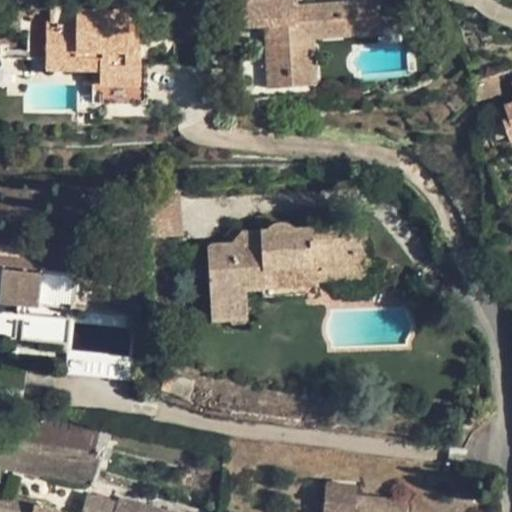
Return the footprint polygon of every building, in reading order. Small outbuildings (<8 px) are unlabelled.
[(242,0),(244,18),(288,16),(286,0),(242,0)] [(315,93),(314,82),(269,86),(268,78),(314,74),(313,37),(379,33),(377,8),(368,8),(367,0),(351,0),(351,2),(295,6),(296,15),(296,23),(266,25),(268,62),(243,63),(245,98),(315,93)] [(294,0),(286,0),(288,16),(296,15),(295,6),(294,0)] [(32,10),(31,55),(46,55),(103,56),(103,69),(102,100),(142,101),(144,49),(139,50),(139,11),(32,10)] [(296,15),(288,16),(244,18),(244,26),(266,25),(296,23),(296,15)] [(46,68),(103,69),(103,56),(46,55),(46,68)] [(314,82),(314,74),(268,78),(269,86),(314,82)] [(500,95),(496,74),(477,80),(480,101),(500,95)] [(511,103),(504,106),(509,119),(502,121),(510,141),(511,140),(511,103)] [(178,189),(143,192),(146,238),(181,235),(178,189)] [(184,275),(208,274),(211,321),(248,318),(246,289),(266,288),(265,269),(315,266),(371,262),(369,226),(293,230),(291,227),(289,226),(286,224),(283,224),(280,224),(277,225),(273,226),(271,228),(269,231),(243,232),(233,244),(207,245),(207,247),(183,249),(184,275)] [(140,260),(0,245),(0,301),(114,313),(139,316),(143,277),(139,277),(140,260)] [(315,266),(317,280),(372,277),(371,262),(315,266)] [(317,285),(317,280),(315,266),(265,269),(266,288),(317,285)] [(18,312),(0,310),(0,337),(16,339),(18,312)] [(71,318),(23,313),(21,340),(68,344),(71,318)] [(138,327),(139,316),(114,313),(113,325),(138,327)] [(67,354),(65,373),(132,380),(134,360),(67,354)] [(27,370),(0,366),(0,394),(23,397),(27,370)] [(0,466),(89,488),(101,436),(8,413),(0,445),(0,466)] [(406,511),(408,502),(356,497),(356,487),(326,484),(322,511),(406,511)] [(477,488),(461,486),(459,497),(475,500),(477,488)] [(50,511),(33,505),(0,499),(0,511),(50,511)] [(165,511),(119,500),(116,511),(86,502),(82,511),(165,511)]
